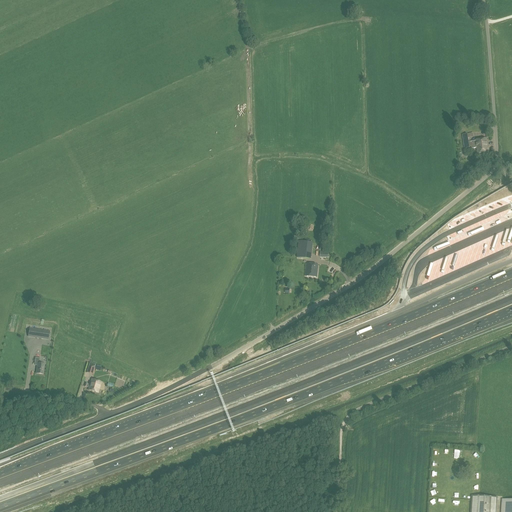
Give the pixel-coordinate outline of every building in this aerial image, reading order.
[(468,142),(469,148),(469,149),(476,148),(477,154),(489,152),(487,138),(475,140),(475,141),(469,142),(468,142)] [(465,226),(458,229),(460,233),(459,234),(460,237),(468,234),(465,226)] [(313,243),(298,241),(297,258),(312,259),(313,243)] [(422,262),(431,252),(429,250),(420,261),(422,262)] [(317,277),(318,265),(307,264),(306,276),(317,277)] [(45,312),(37,310),(36,316),(43,317),(44,312),(50,312),(51,306),(46,306),(45,312)] [(59,319),(50,315),(46,327),(55,330),(59,319)] [(30,329),(28,337),(48,339),(49,332),(30,329)] [(45,364),(39,363),(40,359),(35,358),(34,365),(37,366),(36,374),(43,375),(45,364)] [(95,368),(94,368),(89,366),(88,366),(87,373),(93,375),(95,368)] [(92,379),(90,385),(85,383),(85,386),(89,388),(88,390),(98,393),(101,382),(92,379)] [(197,432),(199,436),(212,431),(210,427),(197,432)] [(472,495),(470,511),(496,511),(497,497),(472,495)] [(511,511),(511,500),(502,500),(500,511),(511,511)]
